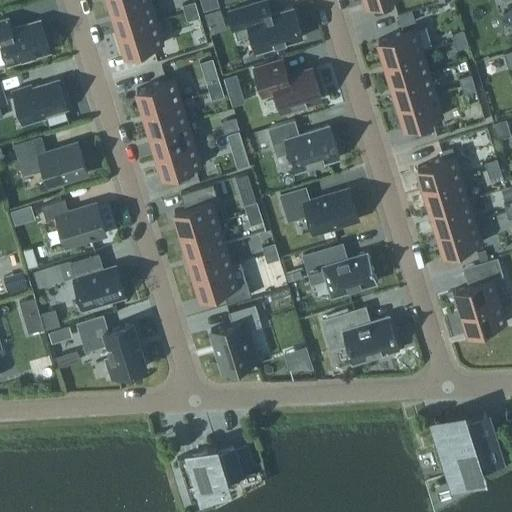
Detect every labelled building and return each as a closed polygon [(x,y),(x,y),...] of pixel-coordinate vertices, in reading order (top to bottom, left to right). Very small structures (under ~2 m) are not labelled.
[(108,0),(112,12),(150,0),(149,0),(108,0)] [(157,22),(150,0),(112,12),(119,34),(157,22)] [(193,0),(182,3),(184,11),(197,8),(194,0),(193,0)] [(217,0),(200,0),(204,11),(220,7),(217,0)] [(258,0),(227,10),(236,38),(251,34),(256,51),(301,36),(292,6),(273,12),(269,0),(258,0)] [(197,8),(184,11),(187,19),(199,16),(197,8)] [(0,19),(0,45),(1,45),(7,63),(49,50),(40,20),(11,29),(7,17),(0,19)] [(163,44),(157,22),(119,34),(126,56),(163,44)] [(384,61),(422,49),(415,28),(378,39),(384,61)] [(450,32),(453,40),(465,36),(463,29),(450,32)] [(468,44),(465,36),(453,40),(456,48),(468,44)] [(507,66),(511,64),(511,48),(503,51),(507,66)] [(391,83),(429,71),(422,49),(384,61),(391,83)] [(312,68),(287,76),(282,58),(253,67),(262,95),(275,91),(280,109),(321,97),(312,68)] [(429,71),(391,83),(398,105),(436,93),(429,71)] [(227,89),(239,85),(236,73),(223,77),(227,89)] [(458,77),(460,85),(473,81),(471,73),(458,77)] [(136,89),(143,111),(181,99),(174,78),(136,89)] [(209,90),(221,86),(218,78),(206,82),(209,90)] [(12,90),(23,124),(45,117),(44,115),(67,108),(58,79),(32,87),(31,84),(12,90)] [(475,89),(473,81),(460,85),(463,93),(475,89)] [(221,86),(209,90),(211,98),(223,94),(221,86)] [(436,93),(398,105),(405,127),(442,115),(436,93)] [(187,121),(181,99),(143,111),(150,133),(187,121)] [(224,132),(239,128),(235,116),(220,121),(224,132)] [(294,118),(267,126),(272,142),(276,156),(288,152),(293,171),(339,157),(329,124),(299,134),(294,118)] [(498,138),(510,134),(505,118),(493,121),(498,138)] [(150,133),(156,155),(194,143),(187,121),(150,133)] [(230,145),(242,141),(239,130),(226,134),(230,145)] [(13,143),(23,173),(42,167),(48,184),(87,172),(77,142),(45,152),(40,135),(13,143)] [(251,137),(254,157),(265,156),(262,136),(251,137)] [(156,155),(163,177),(201,165),(194,143),(156,155)] [(424,188),(461,176),(455,154),(417,166),(424,188)] [(487,169),(499,165),(496,157),(484,161),(487,169)] [(501,173),(499,165),(487,169),(489,177),(501,173)] [(430,210),(468,198),(461,176),(424,188),(430,210)] [(184,206),(173,210),(180,231),(218,220),(211,198),(217,196),(213,182),(180,192),(184,206)] [(309,199),(305,186),(280,194),(288,219),(307,213),(313,232),(358,218),(348,187),(309,199)] [(96,202),(68,211),(64,197),(41,204),(46,219),(56,215),(65,245),(105,232),(96,202)] [(437,231),(475,220),(468,198),(430,210),(437,231)] [(511,198),(503,202),(505,210),(511,207),(511,198)] [(244,203),(246,211),(258,207),(256,199),(244,203)] [(258,207),(246,211),(250,223),(262,220),(258,207)] [(218,220),(180,231),(187,253),(224,242),(218,220)] [(444,253),(482,242),(475,220),(437,231),(444,253)] [(264,253),(276,249),(274,241),(262,245),(264,253)] [(224,242),(187,253),(193,275),(231,264),(224,242)] [(377,281),(367,250),(338,259),(334,244),(303,254),(309,273),(323,269),(331,295),(377,281)] [(267,261),(279,257),(276,249),(264,253),(267,261)] [(115,265),(101,270),(95,252),(69,261),(74,278),(73,278),(83,309),(99,304),(98,302),(123,294),(126,303),(127,303),(115,265)] [(36,255),(26,258),(29,267),(39,265),(36,255)] [(496,256),(477,261),(481,278),(501,272),(496,256)] [(231,264),(193,275),(200,297),(223,290),(227,302),(250,295),(246,283),(243,273),(240,261),(231,264)] [(38,287),(49,283),(44,267),(32,270),(38,287)] [(13,273),(18,290),(27,287),(22,270),(13,273)] [(461,310),(499,299),(492,277),(455,288),(461,310)] [(23,315),(38,310),(34,297),(19,301),(23,315)] [(468,333),(506,321),(499,299),(461,310),(468,333)] [(255,304),(228,312),(231,324),(210,330),(223,372),(256,362),(246,330),(261,326),(255,304)] [(398,348),(388,315),(359,324),(354,309),(322,319),(330,348),(346,343),(352,362),(376,354),(380,358),(391,355),(393,349),(398,348)] [(104,358),(110,377),(146,366),(132,322),(108,329),(103,313),(76,321),(85,350),(106,344),(110,357),(104,358)] [(51,342),(62,339),(59,329),(48,332),(51,342)] [(433,418),(454,486),(455,486),(451,472),(462,468),(465,479),(482,474),(478,463),(498,457),(499,460),(500,460),(485,412),(483,413),(485,416),(438,431),(434,418),(433,418)] [(215,444),(186,453),(187,454),(176,457),(190,500),(207,495),(208,496),(227,483),(224,474),(241,469),(233,445),(217,450),(215,444)]
